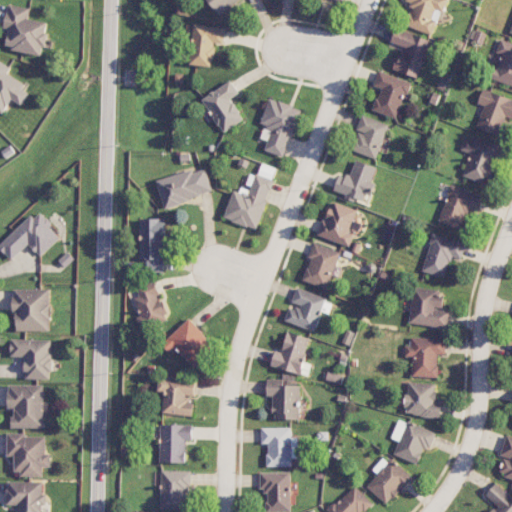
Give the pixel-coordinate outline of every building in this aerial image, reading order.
[(207,0),(220,15),(239,0),(207,0)] [(435,35),(444,0),(406,0),(406,3),(413,5),(407,26),(435,35)] [(49,22),(29,19),(31,8),(9,4),(5,28),(9,28),(6,49),(41,54),(43,47),(45,48),(49,22)] [(224,44),(226,28),(194,25),(190,64),(213,66),(215,43),(224,44)] [(395,70),(419,78),(432,39),(396,27),(391,43),(403,46),(395,70)] [(511,42),(500,39),(496,53),(501,54),(493,80),(511,85),(511,42)] [(12,99),(22,105),(32,89),(7,75),(12,67),(0,59),(0,111),(4,114),(12,99)] [(398,119),(411,82),(379,71),(374,86),(381,88),(373,110),(398,119)] [(202,98),(224,133),(245,119),(232,98),(240,94),(232,80),(202,98)] [(500,136),(507,117),(511,119),(511,98),(484,88),(478,104),(485,106),(477,127),(500,136)] [(265,150),(285,157),(301,108),(270,98),(261,123),(266,125),(262,138),(268,140),(265,150)] [(377,159),(389,124),(363,115),(351,150),(377,159)] [(464,177),(490,183),(499,143),(473,137),(472,139),(465,137),(461,151),(470,153),(464,177)] [(334,190),(347,195),(346,198),(362,203),(366,194),(372,196),(377,183),(372,181),(377,167),(356,160),(350,177),(340,173),(334,190)] [(164,207),(213,193),(206,167),(157,180),(164,207)] [(257,230),(274,179),(257,173),(249,195),(233,190),(224,218),(257,230)] [(440,222),(462,229),(467,209),(479,212),(484,194),(450,185),(440,222)] [(358,210),(334,201),(326,221),(323,220),(318,235),(350,247),(355,233),(350,231),(358,210)] [(28,244),(40,257),(62,237),(37,210),(0,244),(0,247),(12,260),(28,244)] [(140,219),(141,260),(148,259),(148,272),(166,272),(165,218),(140,219)] [(446,277),(451,256),(462,259),(466,242),(433,234),(423,272),(446,277)] [(303,280),(328,289),(341,252),(314,242),(309,257),(311,258),(303,280)] [(134,292),(142,315),(137,317),(141,328),(169,318),(160,294),(156,284),(134,292)] [(414,287),(409,323),(448,328),(450,311),(443,310),(446,292),(414,287)] [(315,331),(323,311),(330,314),(334,301),(297,288),(291,305),(291,304),(285,321),(315,331)] [(50,331),(49,289),(14,289),(15,331),(50,331)] [(169,352),(175,346),(192,365),(214,345),(189,318),(162,344),(169,352)] [(282,352),(275,350),(271,366),(302,374),(311,337),(288,332),(282,352)] [(413,376),(438,377),(439,355),(446,355),(446,338),(408,337),(408,356),(413,356),(413,376)] [(26,356),(25,378),(51,379),(52,340),(11,339),(11,356),(26,356)] [(163,413),(193,416),(194,402),(186,401),(186,395),(196,396),(198,379),(159,375),(158,391),(165,392),(163,413)] [(287,385),(287,379),(268,379),(267,395),(274,396),(273,419),(300,420),(301,385),(287,385)] [(437,383),(407,382),(405,415),(441,416),(441,402),(436,402),(437,383)] [(43,428),(44,385),(9,385),(8,408),(13,408),(13,428),(43,428)] [(391,438),(399,441),(394,454),(418,464),(424,448),(429,450),(436,434),(399,418),(391,438)] [(185,462),(186,440),(192,441),(193,425),(161,424),(160,462),(185,462)] [(262,428),(262,443),(267,443),(267,467),(292,466),(292,458),(298,457),(298,437),(292,437),(292,427),(262,428)] [(43,475),(43,467),(51,467),(51,454),(46,454),(46,435),(8,435),(7,456),(15,456),(15,475),(43,475)] [(511,436),(507,435),(501,454),(505,456),(499,475),(511,478),(511,436)] [(367,487),(388,504),(411,476),(386,455),(373,470),(378,474),(367,487)] [(191,491),(192,471),(161,470),(161,509),(186,509),(186,491),(191,491)] [(291,511),(290,472),(260,473),(260,491),(266,491),(267,511),(291,511)] [(43,511),(44,482),(7,481),(7,505),(18,505),(18,511),(43,511)] [(486,495),(496,504),(489,511),(511,511),(511,496),(497,483),(486,495)] [(328,511),(363,511),(373,502),(354,484),(328,511)]
